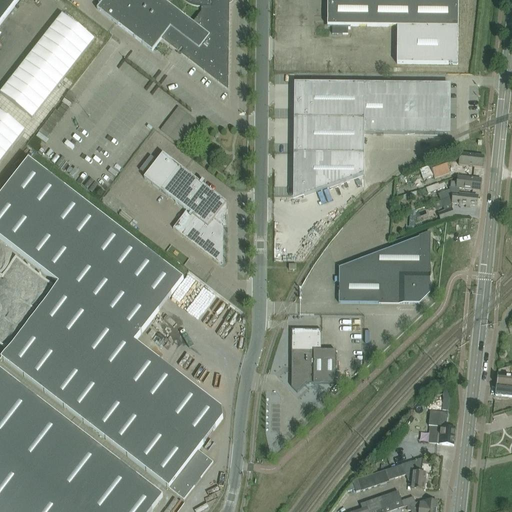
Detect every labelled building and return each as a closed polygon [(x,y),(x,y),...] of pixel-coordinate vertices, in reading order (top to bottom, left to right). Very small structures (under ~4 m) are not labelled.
[(0,0),(0,25),(19,0),(0,0)] [(228,91),(229,3),(230,2),(231,2),(232,1),(232,0),(181,0),(182,1),(184,2),(186,4),(188,5),(190,6),(192,7),(194,7),(196,8),(199,8),(201,7),(201,13),(193,23),(162,0),(103,0),(96,9),(152,52),(161,40),(228,91)] [(457,0),(327,0),(327,27),(332,27),(332,35),(348,35),(348,27),(397,27),(396,64),(457,65),(457,0)] [(62,16),(1,95),(33,120),(95,41),(62,16)] [(365,84),(294,84),(294,119),(294,133),(294,142),(294,152),(295,160),(296,168),(298,177),(300,186),(303,197),(364,175),(364,152),(364,135),(365,84)] [(444,85),(365,84),(364,135),(444,136),(444,85)] [(0,112),(0,162),(24,131),(0,112)] [(223,226),(216,221),(214,220),(226,204),(162,154),(143,179),(186,212),(173,229),(220,265),(222,264),(223,226)] [(482,168),(483,157),(460,154),(459,166),(482,168)] [(448,170),(444,160),(419,170),(424,181),(433,177),(435,180),(449,174),(448,170)] [(222,410),(216,406),(134,343),(183,280),(28,161),(0,197),(0,239),(58,285),(1,360),(184,501),(213,463),(198,451),(223,419),(222,410)] [(450,188),(480,191),(481,180),(457,177),(457,183),(451,182),(450,188)] [(437,184),(425,188),(427,194),(440,190),(445,188),(444,184),(438,186),(437,184)] [(449,191),(439,194),(441,200),(451,197),(449,191)] [(476,206),(477,196),(460,195),(452,197),(452,204),(458,205),(460,205),(476,206)] [(452,197),(441,201),(443,208),(443,209),(451,207),(452,205),(452,204),(452,197)] [(443,209),(438,211),(440,219),(454,214),(451,207),(443,209)] [(429,234),(339,268),(338,304),(419,305),(429,295),(429,234)] [(316,302),(318,307),(333,300),(330,295),(316,302)] [(221,320),(225,322),(223,325),(233,330),(239,319),(225,312),(221,320)] [(205,330),(210,333),(217,323),(213,319),(205,330)] [(219,326),(212,339),(219,343),(226,330),(219,326)] [(306,384),(335,385),(335,351),(321,351),(321,331),(291,331),(291,387),(297,393),(306,384)] [(0,511),(150,511),(162,497),(0,371),(0,511)] [(511,377),(497,376),(496,386),(511,387),(511,377)] [(511,387),(496,386),(495,396),(511,397),(511,387)] [(455,429),(445,428),(446,414),(429,412),(427,426),(438,427),(436,444),(453,446),(455,429)] [(423,492),(425,473),(420,473),(422,460),(386,471),(354,482),(345,494),(355,490),(356,492),(360,491),(360,493),(389,483),(389,481),(406,475),(406,474),(411,472),(410,482),(412,482),(411,490),(423,492)] [(391,511),(409,506),(415,504),(412,498),(401,502),(397,492),(365,504),(366,508),(361,510),(355,511),(391,511)] [(435,511),(437,502),(425,501),(409,506),(408,511),(412,511),(435,511)]
